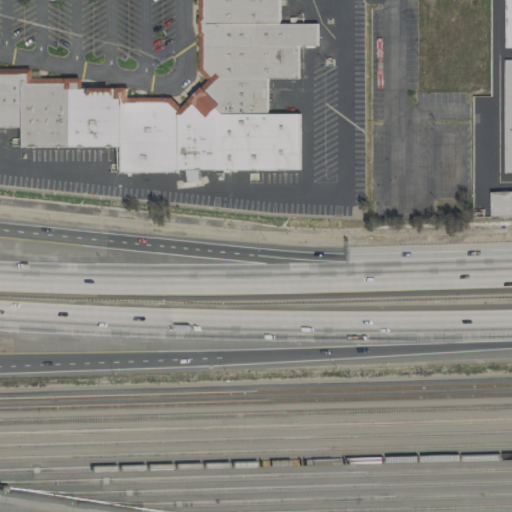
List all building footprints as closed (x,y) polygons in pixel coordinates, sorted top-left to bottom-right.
[(278,0),(278,23),(204,22),(204,0),(278,0)] [(204,22),(203,68),(212,76),(214,81),(205,91),(221,113),(265,113),(265,77),(297,78),(297,44),(316,45),(316,24),(278,23),(204,22)] [(504,172),(511,172),(511,60),(503,60),(504,172)] [(0,126),(16,127),(16,79),(12,75),(12,73),(0,73),(0,126)] [(60,83),(23,83),(23,74),(12,73),(12,75),(16,79),(16,127),(16,146),(63,146),(64,89),(60,89),(60,83)] [(114,146),(63,146),(64,89),(60,89),(60,83),(59,78),(76,78),(76,88),(109,88),(109,98),(114,98),(114,146)] [(298,114),(265,113),(221,113),(205,91),(201,87),(187,100),(205,118),(209,114),(214,119),(215,169),(298,170),(298,114)] [(177,112),(167,102),(126,102),(126,88),(109,88),(109,98),(114,98),(114,146),(114,173),(176,173),(177,169),(177,112)] [(215,169),(177,169),(176,115),(177,112),(187,100),(205,118),(209,114),(214,119),(215,169)] [(491,217),(511,216),(511,191),(491,192),(491,217)]
